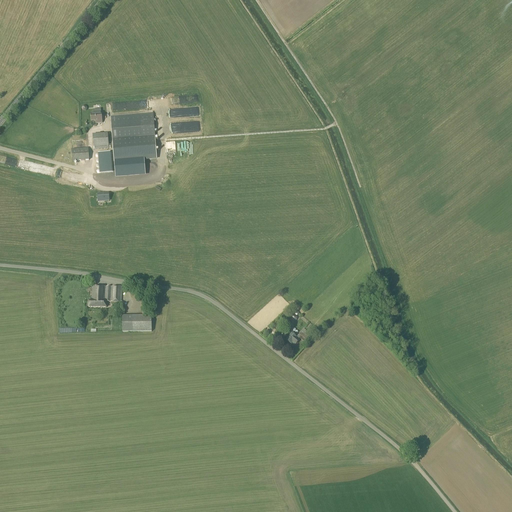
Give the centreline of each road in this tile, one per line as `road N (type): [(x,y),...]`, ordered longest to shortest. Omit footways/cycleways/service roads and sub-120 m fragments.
road 1 (unclassified): [(453,511),(406,453),(217,304),(192,292),(0,266)]
road 2 (track): [(164,140),(334,125)]
road 3 (tertiary): [(0,123),(104,0)]
